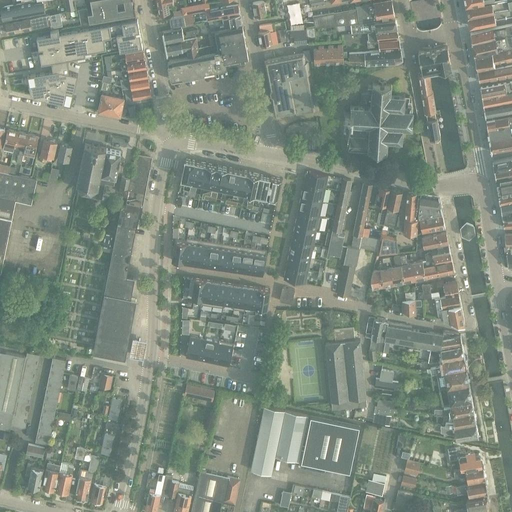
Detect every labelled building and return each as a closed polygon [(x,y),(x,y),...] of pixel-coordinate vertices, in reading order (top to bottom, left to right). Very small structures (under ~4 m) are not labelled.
[(71,0),(64,0),(67,12),(73,11),(71,0)] [(90,0),(93,12),(88,13),(90,24),(136,15),(136,16),(137,16),(133,0),(90,0)] [(170,14),(169,6),(175,4),(173,0),(156,0),(159,16),(170,14)] [(356,8),(358,23),(373,21),(373,20),(395,17),(391,0),(385,0),(373,2),(356,6),(357,8),(356,8)] [(511,0),(502,0),(466,7),(470,27),(496,22),(495,19),(511,15),(511,22),(504,25),(492,28),(470,34),(472,42),(474,55),(498,50),(498,48),(506,47),(511,45),(511,0)] [(34,1),(3,8),(4,16),(14,15),(14,18),(45,12),(43,1),(34,3),(34,1)] [(258,16),(258,19),(270,17),(270,13),(267,14),(264,1),(252,3),(255,16),(258,16)] [(208,2),(183,7),(184,14),(206,9),(209,9),(208,2)] [(206,11),(208,21),(209,21),(214,20),(222,18),(240,15),(238,4),(206,11)] [(313,17),(314,24),(315,28),(351,24),(358,23),(356,8),(313,17)] [(178,16),(174,17),(173,17),(170,20),(171,28),(195,24),(193,13),(184,15),(183,15),(178,16)] [(51,20),(50,15),(6,24),(8,34),(52,25),(53,30),(62,28),(61,23),(58,23),(57,19),(51,20)] [(224,26),(220,27),(221,29),(221,30),(242,26),(240,15),(222,18),(224,26)] [(54,61),(56,68),(34,72),(36,82),(26,83),(27,90),(28,92),(28,93),(29,94),(29,95),(30,95),(37,97),(68,104),(70,93),(78,94),(81,71),(70,70),(68,58),(85,55),(85,52),(119,46),(120,51),(142,47),(137,19),(59,33),(58,29),(51,30),(51,34),(37,37),(39,49),(41,49),(41,51),(39,51),(41,63),(54,61)] [(352,34),(367,32),(397,29),(395,19),(375,21),(373,21),(358,23),(351,24),(352,34)] [(291,30),(287,30),(288,41),(289,41),(291,39),(295,38),(295,44),(307,44),(306,30),(304,30),(304,24),(291,25),(291,30)] [(213,45),(214,52),(188,57),(167,61),(171,81),(215,72),(214,68),(225,66),(225,62),(249,58),(242,26),(221,30),(221,29),(216,30),(216,31),(211,31),(213,45)] [(163,32),(165,43),(197,38),(196,37),(195,34),(199,33),(198,29),(186,32),(187,35),(183,35),(182,28),(163,32)] [(367,32),(369,42),(399,38),(397,29),(367,32)] [(273,44),(278,43),(276,31),(270,32),(270,31),(270,32),(269,30),(260,32),(258,32),(261,46),(273,44)] [(187,50),(188,57),(214,52),(213,45),(199,48),(197,38),(165,43),(168,54),(187,50)] [(367,42),(368,47),(369,48),(375,47),(375,44),(379,44),(380,50),(400,48),(400,43),(399,38),(369,42),(367,42)] [(447,43),(418,49),(423,74),(430,73),(438,71),(447,69),(452,68),(447,43)] [(324,48),(325,63),(334,63),(334,48),(333,45),(328,45),(328,48),(324,48)] [(334,48),(334,63),(344,62),(343,45),(338,45),(338,47),(334,48)] [(325,63),(324,48),(324,46),(319,46),(319,48),(314,49),(314,64),(325,63)] [(402,60),(402,59),(400,48),(380,50),(349,53),(349,63),(365,64),(397,63),(402,61),(402,60)] [(511,49),(475,57),(477,69),(501,65),(500,62),(506,60),(507,62),(511,61),(511,49)] [(121,63),(121,64),(127,63),(127,62),(145,59),(143,50),(125,53),(126,58),(120,59),(121,61),(120,61),(120,63),(121,63)] [(272,97),(275,115),(295,112),(296,115),(314,111),(307,74),(310,73),(308,61),(305,62),(303,53),(267,59),(268,63),(266,64),(270,86),(272,88),(271,90),(271,93),(273,95),(272,97)] [(121,70),(122,73),(147,68),(145,59),(127,62),(127,63),(121,64),(122,70),(121,70)] [(511,65),(478,72),(479,81),(511,74),(511,65)] [(122,73),(123,80),(123,82),(125,81),(148,77),(147,68),(122,73)] [(436,112),(433,91),(430,73),(423,74),(419,75),(422,93),(425,113),(426,113),(427,120),(426,120),(429,139),(440,137),(437,118),(436,112)] [(123,82),(120,82),(121,86),(123,86),(124,91),(132,90),(150,87),(148,77),(140,79),(125,81),(123,82)] [(390,84),(386,84),(386,81),(379,81),(379,84),(374,84),(372,82),(372,83),(372,84),(372,85),(368,85),(368,88),(372,88),(372,93),(362,93),(361,106),(352,105),(351,104),(349,105),(351,106),(350,110),(346,110),(345,108),(344,109),(345,111),(345,117),(343,119),(345,120),(345,122),(348,123),(349,124),(350,124),(350,131),(346,131),(346,137),(349,137),(349,148),(367,149),(368,150),(369,149),(375,150),(375,153),(379,154),(379,150),(385,150),(387,152),(388,151),(386,149),(387,139),(400,140),(400,142),(401,142),(402,130),(405,130),(406,132),(409,132),(410,131),(410,128),(411,128),(412,110),(411,110),(411,107),(410,101),(409,101),(409,96),(404,95),(404,94),(403,94),(403,95),(390,94),(391,85),(392,84),(391,83),(390,84)] [(483,102),(484,107),(511,101),(511,81),(480,88),(483,102)] [(132,90),(124,91),(126,101),(151,96),(150,87),(132,90)] [(102,93),(98,111),(109,113),(113,95),(102,93)] [(113,95),(109,113),(120,116),(121,115),(122,110),(124,98),(113,95)] [(511,101),(484,107),(486,120),(511,115),(511,101)] [(511,115),(486,120),(488,129),(511,124),(511,115)] [(511,124),(488,129),(489,140),(511,135),(511,124)] [(0,201),(15,204),(16,201),(32,204),(34,204),(36,195),(34,195),(37,179),(15,175),(9,173),(9,172),(0,170),(0,152),(5,129),(0,127),(0,201)] [(13,152),(14,147),(18,131),(7,129),(3,150),(13,152)] [(24,155),(25,150),(28,134),(18,131),(14,147),(20,148),(19,154),(17,164),(21,165),(24,155)] [(28,134),(25,150),(24,155),(30,156),(34,157),(39,136),(28,134)] [(511,135),(489,140),(492,153),(511,148),(511,135)] [(44,139),(41,155),(40,161),(45,162),(47,156),(54,158),(57,142),(44,139)] [(58,158),(69,161),(72,146),(61,143),(58,158)] [(77,184),(79,187),(82,191),(89,192),(89,197),(97,198),(107,148),(99,146),(85,144),(77,184)] [(107,148),(97,198),(102,199),(105,183),(115,185),(121,150),(107,148)] [(130,189),(144,192),(151,157),(136,154),(131,178),(122,176),(119,192),(122,193),(121,197),(128,198),(130,189)] [(494,170),(511,166),(511,157),(493,161),(494,170)] [(184,165),(181,178),(182,178),(192,181),(196,161),(185,159),(184,165)] [(196,161),(192,181),(202,183),(206,164),(196,161)] [(0,170),(9,172),(10,166),(0,163),(0,170)] [(206,164),(202,183),(213,185),(217,166),(206,164)] [(217,166),(213,185),(224,187),(228,168),(217,166)] [(511,166),(494,170),(496,178),(511,175),(511,166)] [(24,167),(22,173),(30,175),(32,169),(24,167)] [(52,168),(49,181),(57,182),(60,169),(52,168)] [(228,168),(224,187),(234,189),(238,170),(228,168)] [(238,170),(234,189),(245,192),(249,172),(238,170)] [(307,176),(306,183),(325,188),(328,175),(308,170),(307,176)] [(249,172),(245,192),(255,194),(259,175),(256,174),(249,172)] [(259,175),(255,194),(266,196),(270,177),(259,175)] [(511,175),(496,178),(499,195),(511,192),(511,175)] [(270,177),(266,196),(276,198),(280,179),(270,177)] [(338,204),(333,227),(332,233),(331,237),(331,238),(328,250),(327,257),(329,258),(330,254),(340,256),(340,258),(344,259),(347,246),(343,245),(345,232),(341,231),(351,179),(343,178),(341,186),(340,194),(338,204)] [(306,183),(303,197),(322,201),(325,188),(306,183)] [(354,235),(352,247),(359,248),(360,247),(378,251),(380,239),(369,237),(371,228),(364,227),(372,184),(364,183),(354,234),(354,235)] [(384,225),(384,224),(392,188),(380,186),(378,194),(377,194),(375,204),(382,206),(381,212),(379,212),(377,223),(384,225)] [(392,188),(384,224),(399,227),(400,221),(399,216),(400,209),(398,208),(402,191),(392,188)] [(417,235),(418,220),(415,220),(415,216),(417,195),(417,193),(407,192),(404,234),(417,235)] [(511,192),(499,195),(501,204),(511,202),(511,192)] [(417,195),(415,216),(418,216),(422,233),(444,228),(438,197),(420,194),(420,195),(417,195)] [(303,197),(300,211),(319,215),(322,201),(303,197)] [(118,223),(93,351),(125,358),(136,299),(130,298),(134,278),(126,277),(136,226),(137,226),(142,203),(127,200),(126,205),(125,204),(122,204),(120,214),(122,214),(121,223),(118,223)] [(0,271),(1,272),(15,204),(0,201),(0,271)] [(511,202),(501,204),(502,213),(511,211),(511,202)] [(300,211),(297,225),(316,229),(319,215),(300,211)] [(511,211),(502,213),(503,220),(511,218),(511,211)] [(511,218),(503,220),(504,228),(511,227),(511,218)] [(463,235),(469,237),(475,233),(474,225),(467,223),(461,227),(463,235)] [(297,225),(294,239),(313,244),(316,229),(297,225)] [(422,237),(424,247),(424,248),(448,243),(445,233),(422,237)] [(381,234),(380,239),(378,251),(377,255),(398,253),(396,237),(387,235),(382,234),(381,234)] [(175,240),(172,260),(184,262),(187,242),(187,239),(175,237),(175,240)] [(187,242),(184,262),(195,264),(197,255),(198,246),(198,243),(199,239),(187,237),(187,239),(187,242)] [(197,255),(195,264),(206,266),(208,254),(210,245),(210,241),(199,239),(198,243),(198,246),(197,255)] [(294,239),(291,253),(310,257),(313,244),(294,239)] [(208,254),(206,266),(217,267),(219,259),(220,252),(220,248),(220,247),(221,242),(210,241),(210,245),(208,254)] [(219,259),(217,267),(229,269),(232,248),(232,244),(221,242),(220,247),(220,248),(220,252),(219,259)] [(232,248),(229,269),(240,271),(243,250),(244,246),(232,244),(232,248)] [(425,254),(426,260),(433,259),(432,256),(434,256),(450,253),(448,245),(431,249),(432,252),(425,254)] [(243,250),(240,271),(251,272),(254,252),(255,247),(244,246),(243,250)] [(360,248),(359,248),(352,247),(347,246),(344,259),(338,289),(337,294),(348,296),(354,265),(357,266),(360,248)] [(254,252),(251,272),(255,273),(263,274),(266,253),(267,249),(255,247),(254,252)] [(291,253),(288,266),(307,270),(310,257),(291,253)] [(432,256),(433,259),(434,264),(437,264),(452,261),(450,253),(434,256),(432,256)] [(400,256),(405,282),(415,280),(411,263),(408,264),(406,255),(400,256)] [(422,261),(426,278),(439,275),(437,264),(434,264),(433,259),(426,260),(422,261)] [(411,263),(415,280),(426,278),(422,261),(411,263)] [(437,264),(439,275),(454,272),(452,261),(437,264)] [(401,265),(390,267),(394,284),(404,282),(401,265)] [(288,266),(285,278),(305,282),(307,270),(288,266)] [(380,269),(383,287),(394,284),(390,267),(380,269)] [(372,289),(383,287),(380,269),(373,271),(371,280),(372,289)] [(195,278),(192,297),(202,298),(205,280),(195,278)] [(205,280),(202,298),(203,298),(202,304),(212,305),(216,282),(205,280)] [(444,286),(446,296),(447,296),(459,294),(457,281),(443,283),(443,281),(436,282),(437,287),(444,286)] [(216,282),(212,305),(223,307),(224,302),(226,283),(216,282)] [(226,283),(224,302),(234,303),(237,285),(226,283)] [(422,285),(425,299),(432,298),(431,292),(429,284),(426,284),(422,285)] [(235,303),(234,308),(244,310),(245,305),(248,287),(237,285),(234,303),(235,303)] [(248,287),(245,305),(256,307),(259,288),(248,287)] [(283,287),(280,301),(292,303),(295,289),(283,287)] [(256,307),(256,309),(266,311),(269,290),(259,288),(256,307)] [(439,298),(435,298),(437,309),(442,308),(444,321),(466,326),(459,294),(447,296),(446,296),(439,298)] [(402,301),(402,305),(402,312),(416,315),(415,306),(421,306),(421,299),(415,299),(402,301)] [(372,333),(366,332),(366,337),(372,338),(384,340),(387,322),(386,321),(386,319),(374,318),(372,333)] [(372,338),(370,349),(376,350),(383,352),(385,340),(390,341),(441,350),(443,334),(411,329),(412,326),(387,322),(384,340),(372,338)] [(336,342),(325,343),(331,401),(332,401),(333,408),(366,405),(366,398),(360,339),(355,340),(354,330),(354,326),(334,328),(335,335),(336,342)] [(443,334),(441,350),(463,345),(462,339),(461,334),(459,335),(459,333),(444,330),(443,334)] [(133,334),(130,353),(144,355),(148,337),(133,334)] [(187,354),(187,356),(200,359),(201,357),(201,356),(203,349),(205,340),(191,337),(189,346),(187,353),(187,354)] [(215,359),(214,362),(228,365),(229,362),(231,353),(233,343),(219,339),(219,342),(219,343),(215,359)] [(201,357),(200,359),(214,362),(215,359),(219,343),(215,342),(208,341),(205,340),(203,349),(201,356),(201,357)] [(442,355),(429,357),(428,355),(425,359),(425,361),(429,361),(429,362),(431,363),(440,361),(465,357),(463,345),(441,350),(442,355)] [(0,427),(10,430),(10,428),(12,429),(14,418),(15,412),(16,405),(18,398),(19,392),(20,385),(21,379),(23,372),(24,366),(25,359),(26,356),(0,351),(0,352),(0,427)] [(26,356),(25,359),(39,362),(40,355),(27,352),(26,356)] [(52,357),(51,364),(65,367),(66,360),(52,357)] [(432,374),(437,373),(467,368),(465,357),(440,361),(441,366),(431,368),(432,374)] [(25,359),(24,366),(38,368),(39,362),(25,359)] [(51,364),(50,370),(63,373),(65,367),(51,364)] [(24,366),(23,372),(36,375),(38,368),(24,366)] [(440,389),(447,388),(470,384),(467,368),(437,373),(440,389)] [(392,381),(393,371),(381,369),(379,380),(392,381)] [(50,370),(48,377),(62,380),(63,373),(50,370)] [(23,372),(21,379),(35,381),(36,375),(23,372)] [(102,373),(99,386),(111,388),(113,376),(114,375),(102,373)] [(75,391),(78,376),(70,374),(67,389),(75,391)] [(86,391),(89,378),(80,376),(77,389),(86,391)] [(48,377),(47,383),(61,386),(62,380),(48,377)] [(21,379),(20,385),(34,388),(35,381),(21,379)] [(376,380),(375,388),(395,391),(396,383),(376,380)] [(47,383),(46,390),(59,393),(61,386),(47,383)] [(187,384),(184,396),(204,400),(207,389),(187,384)] [(447,388),(450,404),(472,400),(470,384),(447,388)] [(20,385),(19,392),(32,395),(34,388),(20,385)] [(46,390),(45,396),(58,399),(59,393),(46,390)] [(19,392),(18,398),(31,401),(32,395),(19,392)] [(45,396),(43,403),(57,406),(58,399),(45,396)] [(18,398),(16,405),(30,408),(31,401),(18,398)] [(123,400),(113,398),(111,406),(109,415),(109,417),(118,419),(123,400)] [(375,406),(394,409),(395,402),(378,399),(377,406),(375,406)] [(443,405),(444,409),(435,409),(434,415),(444,415),(453,416),(474,412),(472,400),(450,404),(443,405)] [(43,403),(42,409),(55,412),(57,406),(43,403)] [(105,404),(103,412),(104,413),(104,414),(109,415),(111,406),(105,404)] [(16,405),(15,412),(28,414),(30,408),(16,405)] [(264,406),(251,470),(271,474),(275,456),(299,461),(301,450),(304,450),(300,467),(325,472),(326,466),(350,471),(359,426),(311,416),(305,444),(302,444),(308,415),(264,406)] [(375,406),(374,412),(382,414),(387,415),(391,416),(391,415),(394,416),(394,409),(375,406)] [(42,409),(41,416),(54,419),(55,412),(42,409)] [(15,412),(14,418),(27,421),(28,414),(15,412)] [(374,412),(373,422),(374,422),(385,424),(387,415),(382,414),(374,412)] [(444,415),(444,425),(457,426),(476,423),(474,412),(453,416),(444,415)] [(41,416),(39,422),(53,425),(54,419),(41,416)] [(14,418),(12,429),(16,430),(26,427),(27,421),(14,418)] [(39,422),(38,429),(51,432),(53,425),(39,422)] [(444,435),(455,433),(456,439),(472,437),(472,440),(481,439),(480,435),(478,435),(476,423),(457,426),(444,425),(436,424),(434,429),(443,431),(444,435)] [(38,429),(37,435),(50,438),(51,432),(38,429)] [(115,435),(105,433),(101,452),(111,454),(115,435)] [(407,436),(399,434),(396,447),(405,447),(407,436)] [(35,442),(49,445),(50,438),(37,435),(35,442)] [(28,444),(26,452),(26,453),(43,456),(45,447),(28,444)] [(450,451),(449,452),(450,460),(452,459),(459,458),(461,469),(465,469),(482,466),(482,465),(484,463),(483,460),(481,459),(481,456),(479,457),(478,453),(475,454),(474,451),(471,451),(471,450),(466,451),(465,449),(460,450),(460,445),(449,447),(450,451)] [(75,458),(83,460),(86,448),(77,446),(75,458)] [(92,478),(93,478),(94,471),(97,472),(100,456),(92,454),(88,472),(86,471),(85,477),(79,476),(74,496),(88,499),(92,478)] [(407,458),(404,472),(418,475),(421,462),(407,458)] [(46,468),(42,488),(48,489),(49,491),(52,492),(54,490),(55,490),(56,487),(59,471),(60,470),(61,465),(53,463),(48,462),(46,468)] [(56,487),(55,490),(57,491),(58,493),(61,494),(63,492),(69,493),(73,474),(74,468),(73,467),(68,466),(69,463),(61,462),(61,465),(60,470),(59,471),(56,487)] [(33,463),(28,463),(26,475),(30,476),(28,486),(40,489),(44,470),(32,468),(33,463)] [(461,469),(454,471),(455,478),(467,476),(468,482),(486,479),(483,465),(482,466),(465,469),(461,469)] [(200,471),(191,511),(233,511),(241,478),(228,476),(227,476),(200,471)] [(106,486),(107,486),(110,486),(113,473),(106,472),(105,477),(101,476),(100,484),(94,483),(91,500),(102,502),(103,497),(105,498),(106,491),(105,491),(106,486)] [(416,479),(403,475),(401,483),(414,486),(416,479)] [(368,479),(366,490),(375,492),(382,494),(385,482),(373,479),(372,479),(368,478),(368,479)] [(172,480),(169,495),(175,496),(177,496),(173,511),(187,511),(194,485),(193,485),(172,480)] [(456,486),(451,485),(453,492),(458,494),(468,492),(469,498),(489,494),(486,480),(481,481),(467,484),(456,486)] [(303,494),(304,487),(293,484),(291,492),(303,494)] [(312,496),(319,497),(321,490),(314,488),(312,496)] [(398,489),(395,502),(410,505),(413,492),(398,489)] [(321,490),(319,497),(321,498),(328,500),(329,492),(321,490)] [(283,491),(280,505),(289,507),(291,493),(283,491)] [(145,511),(146,511),(157,511),(161,494),(149,492),(145,511)] [(329,492),(328,500),(330,500),(336,501),(337,494),(331,493),(332,492),(329,492)] [(366,498),(364,508),(371,510),(373,500),(373,499),(373,498),(374,494),(373,494),(372,494),(367,493),(366,498)] [(339,502),(336,511),(346,511),(348,508),(350,496),(340,495),(337,494),(336,501),(339,502)] [(371,510),(370,511),(381,511),(384,500),(385,496),(382,495),(375,494),(375,495),(374,494),(373,498),(373,499),(373,500),(371,510)] [(490,511),(489,504),(490,502),(490,499),(488,498),(487,497),(466,500),(467,508),(454,511),(490,511)]
